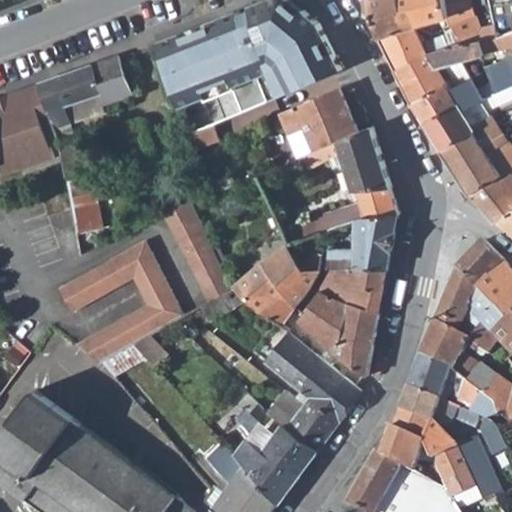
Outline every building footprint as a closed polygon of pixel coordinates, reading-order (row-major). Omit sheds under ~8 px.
[(159,42),(178,99),(231,79),(243,111),(343,70),(320,23),(291,0),(267,0),(250,7),(251,10),(240,14),(239,11),(159,42)] [(370,0),(380,34),(411,26),(403,0),(370,0)] [(403,0),(411,26),(415,25),(439,17),(449,14),(451,23),(475,15),(469,0),(468,0),(447,4),(447,0),(403,0)] [(507,7),(492,10),(495,25),(497,38),(511,32),(511,24),(510,18),(507,7)] [(475,15),(451,23),(453,31),(457,42),(458,45),(479,40),(479,43),(497,38),(495,25),(478,28),(475,15)] [(422,48),(421,44),(415,25),(411,26),(380,34),(382,39),(396,68),(424,56),(423,54),(429,52),(427,46),(422,48)] [(430,52),(457,42),(453,31),(443,35),(421,44),(422,48),(427,46),(429,52),(430,52)] [(511,32),(497,38),(479,43),(479,40),(458,45),(457,42),(430,52),(429,52),(423,54),(424,56),(396,68),(407,90),(416,105),(426,122),(460,103),(464,111),(481,102),(482,101),(489,96),(487,92),(485,87),(478,90),(468,76),(466,70),(462,62),(511,48),(511,32)] [(131,92),(118,56),(40,83),(51,109),(51,110),(58,126),(75,121),(68,103),(102,92),(105,101),(108,100),(131,92)] [(511,68),(491,78),(497,92),(511,85),(511,68)] [(29,86),(52,145),(64,141),(58,126),(51,110),(51,109),(40,83),(29,86)] [(300,156),(363,130),(346,85),(282,108),(291,132),(300,156)] [(511,99),(511,85),(497,92),(490,95),(495,107),(511,99)] [(52,145),(29,86),(5,95),(7,101),(0,104),(0,174),(56,154),(52,145)] [(110,108),(108,100),(105,101),(102,92),(68,103),(75,121),(110,108)] [(489,115),(482,101),(481,102),(464,111),(474,125),(489,115)] [(474,125),(464,111),(460,103),(426,122),(443,149),(476,129),(474,125)] [(507,140),(497,125),(489,115),(474,125),(476,129),(443,149),(471,192),(511,166),(511,144),(510,145),(489,157),(487,153),(507,140)] [(220,139),(215,123),(208,126),(189,132),(194,147),(220,139)] [(399,208),(374,125),(363,130),(300,156),(304,167),(309,164),(330,155),(334,165),(347,161),(355,188),(358,190),(361,200),(285,227),(291,242),(330,228),(335,227),(335,226),(368,215),(398,213),(399,208)] [(86,137),(64,141),(70,175),(72,174),(77,209),(80,229),(81,232),(104,228),(86,137)] [(510,145),(507,140),(487,153),(489,157),(510,145)] [(511,166),(471,192),(496,222),(499,221),(511,209),(511,166)] [(229,280),(193,199),(165,213),(210,300),(236,286),(234,284),(229,280)] [(511,209),(499,221),(511,231),(511,209)] [(330,228),(329,266),(370,265),(389,266),(398,213),(368,215),(335,226),(335,227),(330,228)] [(152,303),(78,341),(103,359),(185,313),(148,239),(60,285),(72,310),(137,275),(152,303)] [(511,314),(511,270),(504,258),(486,240),(459,267),(505,321),(511,314)] [(256,264),(234,284),(236,286),(256,305),(261,309),(284,288),(296,305),(313,284),(321,270),(323,266),(325,254),(324,253),(314,252),(303,264),(290,244),(262,258),(256,264)] [(327,274),(320,289),(352,304),(381,312),(389,266),(370,265),(329,266),(327,274)] [(459,267),(438,319),(474,339),(483,322),(493,333),(505,321),(459,267)] [(245,311),(256,305),(236,286),(210,300),(205,303),(209,311),(213,319),(242,304),(245,311)] [(283,327),(296,305),(284,288),(261,309),(262,310),(264,311),(268,315),(274,319),(283,327)] [(352,304),(320,289),(301,320),(337,351),(369,374),(381,312),(352,304)] [(201,316),(209,311),(205,303),(197,307),(201,316)] [(511,351),(511,314),(505,321),(493,333),(500,339),(511,351)] [(292,382),(312,397),(341,419),(363,389),(283,327),(274,319),(251,347),(262,357),(266,354),(268,357),(266,359),(292,382)] [(488,353),(500,339),(493,333),(483,322),(474,339),(438,319),(423,355),(457,368),(466,354),(471,345),(478,350),(480,347),(488,353)] [(482,367),(466,354),(457,368),(458,368),(469,378),(473,381),(495,401),(501,413),(509,411),(510,415),(511,419),(511,385),(488,368),(486,370),(482,367)] [(454,380),(458,368),(457,368),(423,355),(411,385),(442,397),(449,378),(454,380)] [(496,413),(501,413),(495,401),(473,381),(469,378),(457,403),(461,405),(480,414),(483,408),(490,410),(496,413)] [(445,417),(450,400),(442,397),(411,385),(402,411),(433,420),(438,425),(445,417)] [(36,387),(0,435),(0,477),(47,511),(194,511),(195,511),(178,492),(82,421),(36,387)] [(289,412),(277,402),(271,410),(270,412),(284,424),(318,450),(341,419),(312,397),(310,401),(297,418),(289,412)] [(300,397),(289,412),(297,418),(310,401),(305,397),(303,400),(300,397)] [(440,426),(456,415),(461,405),(457,403),(450,400),(445,417),(438,425),(440,426)] [(478,426),(484,415),(480,414),(461,405),(456,415),(478,426)] [(463,496),(479,487),(461,445),(440,426),(438,425),(433,420),(402,411),(396,427),(427,440),(447,486),(459,506),(465,502),(463,496)] [(507,422),(498,426),(499,430),(505,441),(505,442),(511,438),(511,419),(510,415),(505,418),(507,422)] [(494,456),(509,449),(507,447),(505,442),(505,441),(499,430),(498,426),(497,421),(486,416),(481,430),(494,456)] [(261,418),(234,453),(246,466),(279,502),(318,450),(284,424),(279,432),(261,418)] [(424,452),(427,440),(396,427),(387,455),(418,471),(424,452)] [(479,437),(461,445),(479,487),(486,501),(496,495),(505,491),(479,437)] [(433,473),(431,477),(447,486),(427,440),(424,452),(433,473)] [(462,511),(463,511),(459,506),(447,486),(431,477),(418,471),(387,455),(380,451),(351,502),(351,503),(369,511),(462,511)] [(228,489),(215,507),(221,511),(272,511),(279,502),(246,466),(228,489)] [(217,481),(213,487),(203,499),(215,507),(228,489),(217,481)] [(463,511),(486,501),(479,487),(463,496),(465,502),(459,506),(463,511)]
